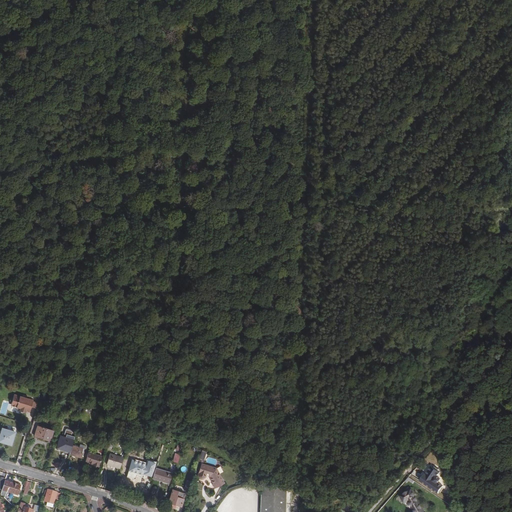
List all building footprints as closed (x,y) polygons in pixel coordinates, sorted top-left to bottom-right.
[(26,411),(30,412),(33,399),(13,394),(10,406),(19,408),(18,411),(25,413),(26,411)] [(0,409),(0,422),(12,426),(15,415),(8,414),(10,410),(7,409),(8,406),(2,404),(0,409)] [(74,411),(81,413),(82,411),(83,406),(76,404),(74,411)] [(33,422),(30,434),(49,440),(50,437),(52,437),(54,430),(37,425),(37,424),(33,422)] [(1,427),(0,430),(0,442),(11,446),(15,431),(1,427)] [(58,447),(70,451),(72,444),(73,439),(61,435),(58,447)] [(84,448),(72,444),(70,451),(69,454),(82,458),(84,448)] [(102,456),(89,452),(86,460),(89,461),(89,462),(95,464),(95,465),(99,467),(102,456)] [(107,462),(119,466),(122,456),(110,453),(107,462)] [(129,468),(150,475),(155,461),(149,459),(147,463),(133,458),(129,468)] [(218,467),(200,462),(198,474),(199,476),(200,477),(202,478),(205,478),(208,476),(210,476),(215,488),(226,483),(218,467)] [(437,466),(433,463),(430,464),(429,463),(423,471),(424,471),(424,474),(420,479),(437,490),(442,483),(437,480),(439,476),(436,474),(439,469),(437,468),(437,466)] [(157,467),(154,477),(170,482),(173,472),(157,467)] [(2,495),(6,499),(8,492),(18,495),(22,485),(6,480),(3,491),(2,495)] [(286,511),(287,488),(262,487),(261,511),(286,511)] [(176,504),(182,506),(186,493),(179,490),(172,488),(168,502),(176,504)] [(48,490),(48,491),(47,494),(45,501),(54,504),(56,499),(59,500),(61,493),(48,490)] [(409,502),(414,511),(425,511),(412,490),(400,496),(405,504),(409,502)]
